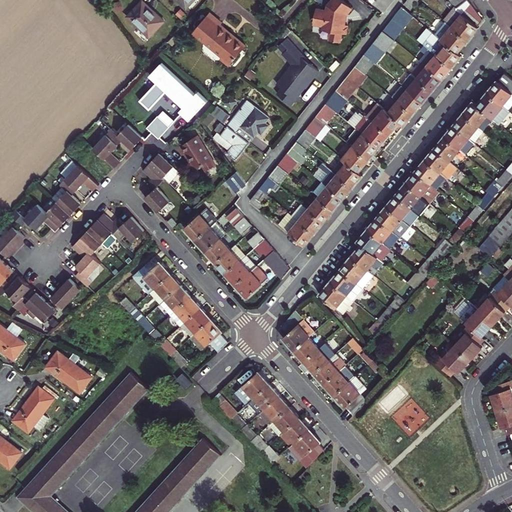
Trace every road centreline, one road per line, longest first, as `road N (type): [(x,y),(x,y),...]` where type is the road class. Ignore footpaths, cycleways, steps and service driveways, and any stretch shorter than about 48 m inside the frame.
road 1 (residential): [(398,0),(240,195),(308,271)]
road 2 (residential): [(511,22),(308,271)]
road 3 (residential): [(254,336),(411,511)]
road 4 (residential): [(115,181),(254,336)]
road 5 (residential): [(511,345),(472,395),(503,492)]
road 6 (residential): [(35,271),(115,181)]
